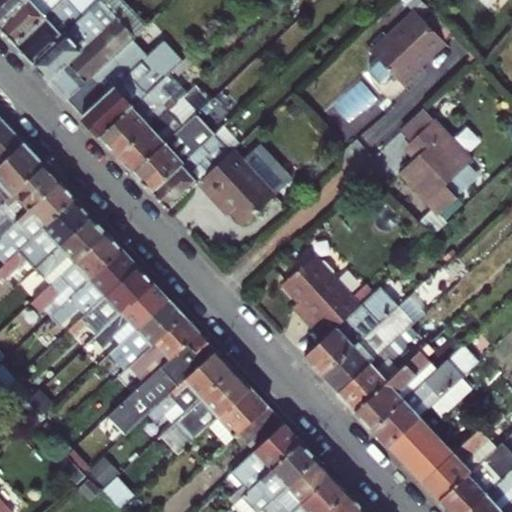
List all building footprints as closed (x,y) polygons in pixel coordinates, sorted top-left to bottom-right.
[(1,0),(0,1),(0,19),(8,28),(38,0),(1,0)] [(38,0),(8,28),(25,46),(54,20),(69,6),(63,0),(62,0),(58,4),(54,0),(38,0)] [(393,0),(374,0),(383,9),(393,0)] [(110,2),(71,38),(42,64),(77,101),(98,82),(144,40),(145,39),(110,2)] [(427,69),(452,47),(421,13),(392,39),(387,34),(375,47),(379,51),(376,54),(382,61),(373,70),(372,76),(384,88),(390,88),(400,79),(411,91),(431,73),(427,69)] [(25,46),(42,64),(71,38),(54,20),(25,46)] [(111,138),(174,79),(156,60),(113,99),(98,82),(77,101),(111,138)] [(194,60),(174,79),(111,138),(129,157),(177,113),(169,104),(204,71),(194,60)] [(0,201),(49,155),(0,100),(0,150),(4,155),(0,159),(0,201)] [(437,122),(427,111),(408,129),(418,139),(437,122)] [(177,113),(129,157),(144,173),(192,128),(177,113)] [(206,115),(192,128),(144,173),(162,193),(224,135),(206,115)] [(478,158),(441,118),(437,122),(418,139),(414,143),(424,154),(406,170),(444,211),(463,194),(452,182),(478,158)] [(162,193),(179,211),(207,184),(241,152),(224,135),(162,193)] [(231,204),(240,213),(253,227),(283,199),(282,198),(295,185),(264,152),(252,164),(241,152),(207,184),(228,207),(231,204)] [(0,232),(64,171),(50,155),(49,155),(0,201),(0,232)] [(25,239),(80,187),(64,171),(0,232),(0,245),(1,247),(18,231),(25,239)] [(98,206),(80,187),(25,239),(12,251),(17,256),(21,260),(33,249),(42,258),(98,206)] [(231,204),(228,207),(236,216),(240,213),(231,204)] [(98,206),(42,258),(58,275),(113,224),(98,206)] [(59,288),(66,296),(127,239),(113,224),(58,275),(41,291),(48,298),(59,288)] [(90,305),(143,255),(127,239),(66,296),(58,303),(66,313),(83,297),(90,305)] [(0,271),(17,256),(12,251),(0,261),(0,271)] [(98,316),(104,323),(158,272),(143,255),(90,305),(77,318),(85,327),(98,316)] [(293,284),(309,302),(318,311),(312,317),(334,339),(371,305),(324,255),(307,270),(297,280),(293,284)] [(294,277),(297,280),(307,270),(305,268),(294,277)] [(158,272),(104,323),(98,328),(107,338),(121,324),(128,332),(175,289),(158,272)] [(135,356),(189,305),(175,289),(128,332),(116,343),(125,353),(128,350),(135,356)] [(332,374),(404,308),(388,290),(371,305),(334,339),(315,356),(332,374)] [(304,307),(312,317),(318,311),(309,302),(304,307)] [(151,358),(157,365),(204,321),(189,305),(135,356),(125,366),(131,373),(143,362),(145,364),(151,358)] [(421,325),(404,308),(332,374),(349,391),(421,325)] [(204,321),(157,365),(114,405),(132,424),(154,404),(222,340),(204,321)] [(366,409),(410,368),(404,362),(420,346),(415,341),(426,331),(421,325),(349,391),(366,409)] [(366,409),(382,427),(435,379),(448,367),(442,361),(453,351),(441,339),(410,368),(366,409)] [(239,358),(222,340),(154,404),(162,412),(171,404),(180,413),(185,408),(239,358)] [(22,369),(6,352),(0,357),(0,361),(14,376),(22,369)] [(213,416),(255,375),(239,358),(185,408),(201,426),(213,416)] [(37,385),(22,369),(14,376),(29,393),(37,385)] [(272,393),(255,375),(213,416),(229,434),(244,420),(272,393)] [(398,444),(420,424),(451,396),(435,379),(382,427),(398,444)] [(272,393),(244,420),(261,439),(290,412),(272,393)] [(46,410),(34,398),(14,417),(25,429),(46,410)] [(242,494),(249,487),(308,432),(290,412),(261,439),(237,461),(250,475),(236,487),(242,494)] [(180,417),(169,430),(186,444),(197,432),(180,417)] [(398,444),(415,462),(437,442),(420,424),(398,444)] [(489,427),(462,452),(431,480),(448,498),(506,445),(489,427)] [(269,498),(323,447),(308,432),(249,487),(264,503),(269,498)] [(431,480),(462,452),(445,434),(437,442),(415,462),(419,467),(431,480)] [(506,445),(448,498),(461,511),(473,511),(511,476),(511,440),(506,445)] [(269,498),(282,511),(287,511),(338,464),(323,447),(269,498)] [(338,464),(287,511),(324,511),(356,483),(338,464)] [(126,497),(137,487),(120,469),(109,479),(126,497)] [(511,476),(473,511),(504,511),(511,505),(511,476)] [(0,511),(25,511),(0,483),(0,511)] [(355,511),(370,498),(356,483),(324,511),(355,511)] [(383,511),(370,498),(355,511),(383,511)]
